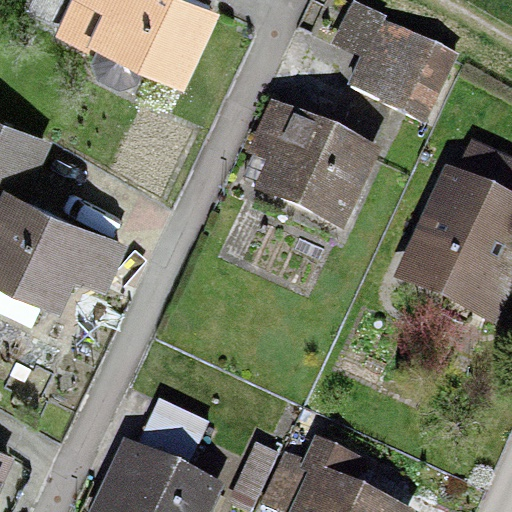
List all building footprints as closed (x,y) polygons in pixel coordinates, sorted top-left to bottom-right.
[(207,2),(203,0),(87,0),(76,31),(180,72),(207,2)] [(463,59),(354,11),(335,56),(359,66),(345,98),(429,134),(463,59)] [(45,133),(0,112),(0,181),(12,187),(0,213),(0,264),(58,290),(71,260),(105,275),(120,240),(18,195),(45,133)] [(370,167),(279,127),(260,170),(272,176),(261,200),(340,235),(370,167)] [(468,184),(457,179),(415,272),(507,313),(511,300),(511,171),(480,157),(468,184)] [(210,421),(158,400),(141,443),(192,464),(210,421)] [(358,455),(316,435),(278,511),(413,511),(415,510),(347,477),(358,455)] [(211,511),(218,498),(142,463),(119,511),(211,511)]
